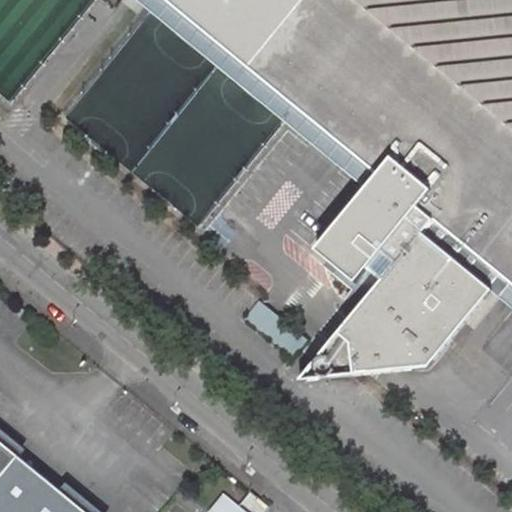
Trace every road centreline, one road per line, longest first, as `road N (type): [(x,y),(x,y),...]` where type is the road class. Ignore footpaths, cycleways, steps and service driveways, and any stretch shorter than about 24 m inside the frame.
road 1 (unclassified): [(336,511),(0,236)]
road 2 (unknown): [(0,120),(109,0)]
